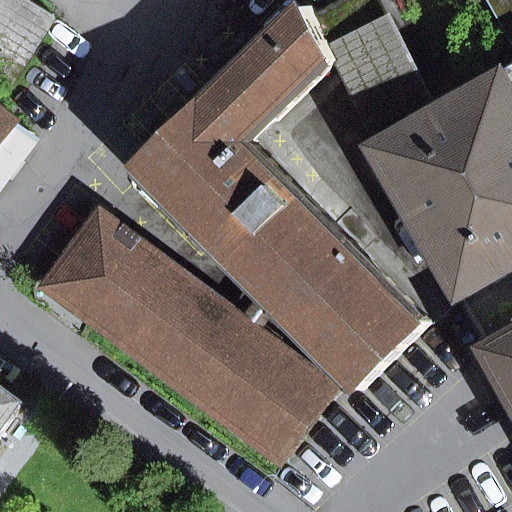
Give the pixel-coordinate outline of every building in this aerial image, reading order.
[(0,0),(0,77),(11,84),(55,16),(29,0),(0,0)] [(424,104),(429,101),(390,21),(374,29),(360,0),(357,0),(321,19),(342,61),(385,147),(432,119),(424,104)] [(360,0),(374,29),(390,21),(380,0),(360,0)] [(511,0),(492,0),(511,33),(511,0)] [(321,19),(314,8),(237,79),(243,85),(246,82),(275,113),(272,115),(277,121),(332,70),(342,61),(321,19)] [(385,147),(382,149),(511,380),(511,75),(511,74),(432,119),(385,147)] [(272,115),(275,113),(246,82),(243,85),(237,79),(218,99),(224,105),(221,108),(236,122),(250,137),(253,134),(258,140),(277,121),(272,115)] [(256,142),(258,140),(253,134),(250,137),(236,122),(221,108),(224,105),(218,99),(146,171),(271,298),(279,307),(335,364),(318,382),(338,396),(355,381),(365,391),(434,323),(256,142)] [(0,151),(21,123),(0,107),(0,151)] [(0,151),(0,200),(44,140),(21,123),(0,151)] [(338,396),(318,382),(258,335),(248,328),(138,244),(109,222),(60,287),(291,459),(338,396)] [(248,328),(258,335),(279,307),(271,298),(248,328)] [(0,440),(27,405),(0,385),(0,440)]
